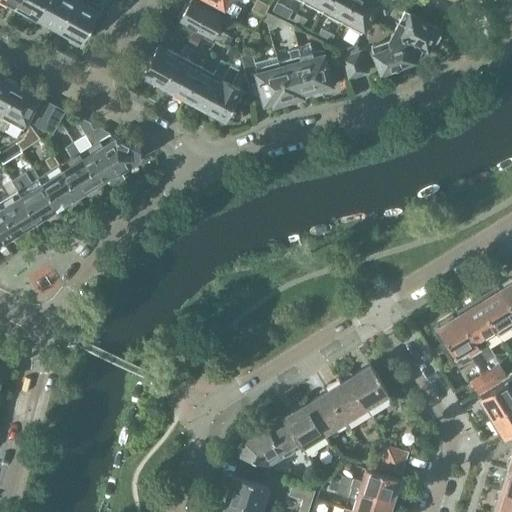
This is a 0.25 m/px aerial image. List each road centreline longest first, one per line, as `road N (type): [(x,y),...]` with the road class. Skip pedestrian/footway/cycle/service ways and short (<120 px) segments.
road 1 (residential): [(200,176),(267,142),(431,95),(511,24)]
road 2 (residential): [(174,511),(205,409),(373,309)]
road 3 (residential): [(431,511),(448,428),(373,309)]
road 4 (residential): [(49,324),(79,269),(109,237),(200,176)]
road 5 (residential): [(0,501),(49,324)]
road 6 (residential): [(373,309),(511,226)]
road 7 (residential): [(200,176),(179,146),(92,95)]
